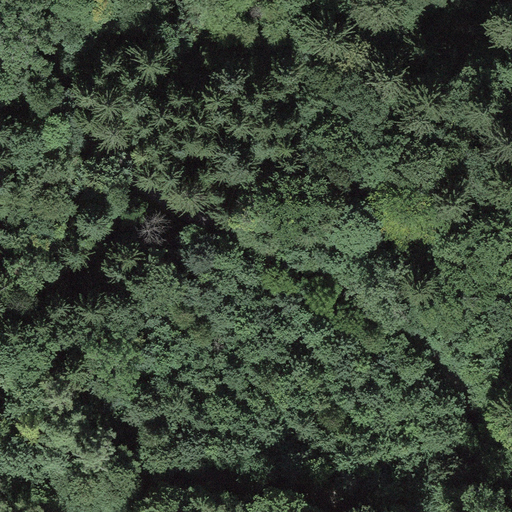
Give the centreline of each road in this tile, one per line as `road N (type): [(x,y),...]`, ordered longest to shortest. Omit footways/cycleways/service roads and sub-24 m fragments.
road 1 (track): [(0,42),(26,57),(124,168),(210,218),(318,265),(407,327),(511,437)]
road 2 (track): [(367,511),(309,487),(196,477),(144,488),(98,511)]
road 3 (track): [(0,406),(62,511)]
